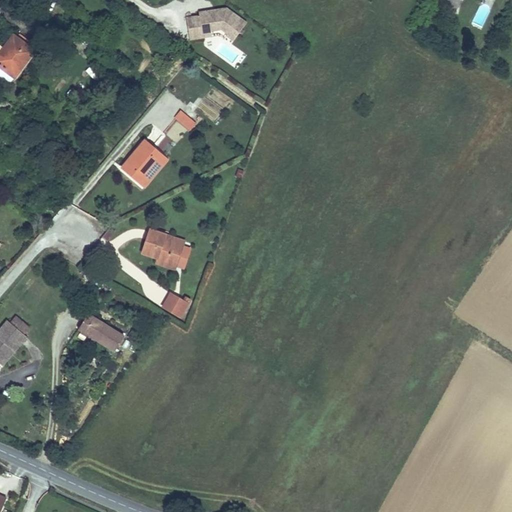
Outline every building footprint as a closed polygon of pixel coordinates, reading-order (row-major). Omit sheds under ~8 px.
[(187,11),(190,33),(204,31),(202,22),(211,20),(211,25),(222,23),(228,28),(226,29),(234,34),(247,16),(227,1),(215,3),(215,7),(200,9),(187,11)] [(202,22),(204,31),(212,30),(211,25),(211,20),(202,22)] [(0,48),(0,64),(9,73),(14,66),(18,69),(33,48),(13,33),(0,48)] [(190,131),(197,124),(181,110),(174,118),(190,131)] [(146,134),(121,162),(139,177),(146,169),(150,173),(157,165),(153,161),(164,148),(154,141),(146,134)] [(168,152),(164,148),(153,161),(157,165),(168,152)] [(146,169),(139,177),(143,181),(150,173),(146,169)] [(157,254),(176,260),(182,243),(165,236),(167,230),(151,223),(150,225),(142,248),(157,254)] [(165,236),(182,243),(185,237),(167,230),(165,236)] [(157,254),(154,261),(173,269),(176,260),(157,254)] [(165,301),(183,312),(187,303),(170,292),(165,301)] [(72,329),(108,351),(119,334),(82,312),(72,329)] [(0,360),(11,348),(14,350),(27,335),(23,331),(27,326),(14,315),(10,320),(7,318),(0,326),(0,360)] [(11,348),(0,360),(0,362),(2,364),(14,350),(11,348)] [(4,511),(13,490),(5,487),(3,492),(0,491),(0,511),(4,511)]
